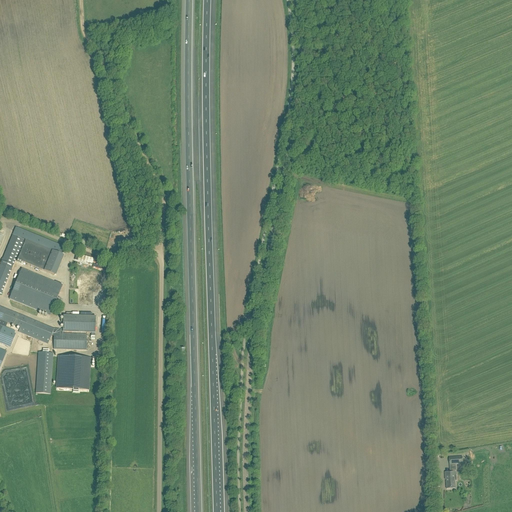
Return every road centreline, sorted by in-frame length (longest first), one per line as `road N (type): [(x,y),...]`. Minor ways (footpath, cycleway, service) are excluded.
road 1 (secondary): [(246,511),(252,316),(298,102),(296,0)]
road 2 (motorway): [(189,0),(198,511)]
road 3 (motorway): [(217,511),(208,0)]
road 4 (unclassified): [(159,511),(161,250),(101,255),(0,220)]
road 5 (track): [(161,250),(161,192),(102,55),(85,35),(81,0)]
